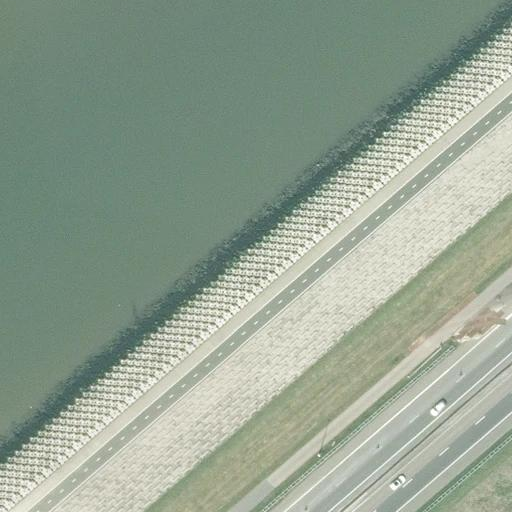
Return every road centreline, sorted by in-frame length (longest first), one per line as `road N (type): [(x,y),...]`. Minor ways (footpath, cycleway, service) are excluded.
road 1 (motorway): [(511,337),(310,511)]
road 2 (motorway): [(373,511),(511,393)]
